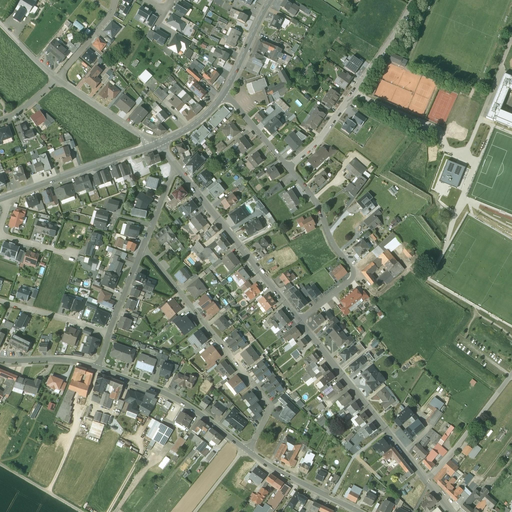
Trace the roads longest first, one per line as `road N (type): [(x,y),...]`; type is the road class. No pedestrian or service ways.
road 1 (residential): [(245,450),(271,405),(142,247)]
road 2 (residential): [(288,169),(346,104),(413,0)]
road 3 (residential): [(427,480),(297,320)]
road 4 (residential): [(288,169),(355,275),(297,320)]
road 5 (residential): [(297,320),(176,166)]
road 6 (residential): [(245,450),(174,397),(97,366)]
road 7 (secondary): [(154,144),(7,196)]
road 8 (residential): [(511,372),(427,480)]
road 9 (residential): [(359,511),(245,450)]
